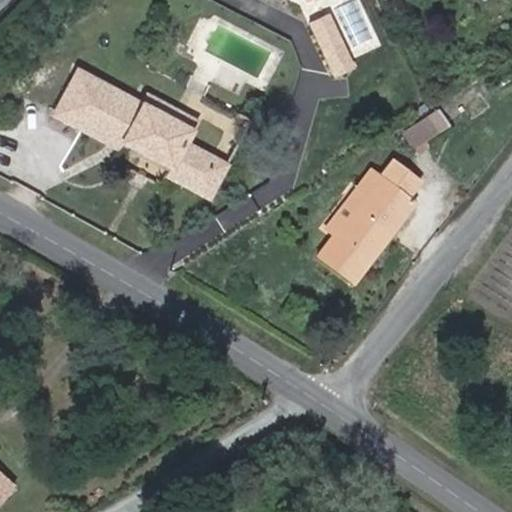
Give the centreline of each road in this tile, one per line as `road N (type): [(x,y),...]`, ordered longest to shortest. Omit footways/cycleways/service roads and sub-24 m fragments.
road 1 (tertiary): [(0,213),(322,402)]
road 2 (unclassified): [(322,402),(432,288),(511,186)]
road 3 (unclassified): [(133,511),(322,402)]
road 4 (tertiary): [(322,402),(482,511)]
